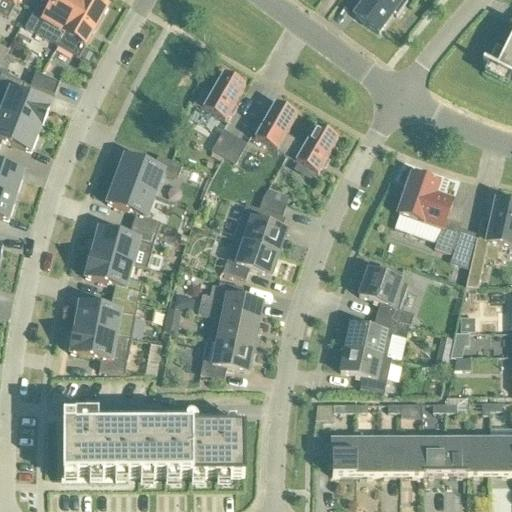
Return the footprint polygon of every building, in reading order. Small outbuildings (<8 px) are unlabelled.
[(0,0),(0,19),(7,24),(20,0),(24,0),(25,0),(0,0)] [(56,52),(86,1),(85,0),(84,2),(80,0),(57,0),(48,17),(37,11),(24,33),(56,52)] [(358,0),(366,5),(354,21),(378,39),(392,19),(396,22),(406,8),(403,5),(404,4),(399,0),(358,0)] [(107,13),(86,1),(56,52),(78,64),(107,13)] [(511,41),(494,76),(511,84),(511,85),(511,41)] [(0,71),(3,73),(10,50),(0,47),(0,71)] [(199,65),(176,51),(155,88),(158,91),(150,105),(174,118),(182,104),(178,102),(199,65)] [(35,79),(30,91),(54,101),(59,88),(35,79)] [(24,89),(1,80),(0,80),(0,93),(9,97),(0,119),(40,135),(49,112),(20,101),(24,89)] [(245,92),(223,80),(212,98),(202,92),(192,109),(202,115),(224,128),(245,92)] [(254,145),(285,163),(295,145),(286,140),(296,122),(274,109),(254,145)] [(40,135),(0,119),(0,150),(1,147),(30,158),(40,135)] [(295,145),(285,163),(317,181),(337,145),(315,133),(305,151),(295,145)] [(210,157),(222,164),(235,142),(223,136),(210,157)] [(235,142),(222,164),(235,171),(247,149),(235,142)] [(124,163),(115,187),(155,201),(164,178),(177,184),(181,172),(157,163),(153,174),(124,163)] [(0,198),(15,203),(23,179),(0,172),(0,198)] [(440,236),(434,255),(450,261),(461,230),(446,225),(451,209),(433,202),(437,191),(412,182),(398,221),(440,236)] [(155,201),(115,187),(106,210),(136,221),(132,232),(156,240),(160,229),(146,224),(155,201)] [(15,203),(0,198),(0,224),(8,227),(15,203)] [(263,202),(258,215),(268,219),(281,223),(286,210),(263,202)] [(511,210),(497,207),(490,235),(479,233),(465,294),(477,294),(484,265),(495,268),(499,252),(511,255),(511,210)] [(245,211),(234,245),(278,260),(286,238),(264,230),(268,219),(258,215),(245,211)] [(128,244),(98,236),(91,260),(132,271),(136,257),(150,261),(156,240),(132,232),(128,244)] [(278,260),(234,245),(222,278),(245,286),(249,275),(270,283),(278,260)] [(132,271),(91,260),(85,284),(115,292),(112,304),(137,310),(142,289),(129,285),(132,271)] [(407,291),(399,288),(402,279),(379,272),(376,280),(367,277),(358,302),(380,310),(375,324),(398,331),(409,334),(413,321),(398,316),(407,291)] [(219,289),(211,324),(258,334),(262,310),(240,306),(242,294),(219,289)] [(174,314),(185,316),(188,305),(176,302),(174,314)] [(110,316),(79,311),(74,335),(130,345),(137,310),(112,304),(110,316)] [(180,317),(169,315),(164,337),(175,340),(180,317)] [(211,324),(207,347),(216,349),(253,356),(258,334),(211,324)] [(350,332),(345,356),(386,365),(386,364),(391,342),(396,343),(398,331),(375,324),(372,337),(350,332)] [(474,338),(474,324),(460,324),(460,338),(474,338)] [(130,345),(74,335),(70,360),(101,365),(98,378),(124,382),(130,345)] [(468,352),(468,341),(455,341),(450,365),(461,364),(463,352),(468,352)] [(446,378),(453,346),(441,344),(434,375),(446,378)] [(207,347),(199,382),(223,387),(226,375),(248,379),(253,356),(216,349),(207,347)] [(386,365),(345,356),(340,379),(362,384),(359,395),(383,401),(391,365),(386,364),(386,365)] [(161,391),(190,391),(192,380),(176,377),(178,365),(166,363),(161,391)] [(470,377),(469,364),(456,365),(453,377),(470,377)] [(468,403),(468,393),(459,393),(459,403),(468,403)] [(464,405),(449,405),(449,413),(464,413),(464,405)] [(489,418),(489,410),(477,410),(477,418),(489,418)] [(501,410),(489,410),(489,418),(501,418),(501,410)] [(355,420),(355,411),(343,411),(343,420),(355,420)] [(367,411),(355,411),(355,420),(367,420),(367,411)] [(399,419),(399,411),(387,411),(387,419),(399,419)] [(412,411),(399,411),(399,419),(412,419),(412,411)] [(444,419),(444,411),(432,411),(432,419),(444,419)] [(244,483),(244,434),(125,434),(125,426),(103,426),(103,434),(98,434),(98,424),(74,424),(74,426),(62,427),(62,484),(244,483)] [(355,483),(355,440),(332,441),(332,483),(355,483)] [(356,440),(355,440),(355,483),(377,483),(377,447),(356,447),(356,440)] [(421,447),(400,447),(400,483),(422,483),(422,442),(421,442),(421,447)] [(444,442),(422,442),(422,483),(444,483),(444,442)] [(467,442),(444,442),(444,483),(467,483),(467,442)] [(468,442),(467,442),(467,483),(489,483),(489,447),(468,447),(468,442)] [(400,447),(377,447),(377,483),(400,483),(400,447)] [(511,447),(489,447),(489,483),(511,483),(511,447)]
